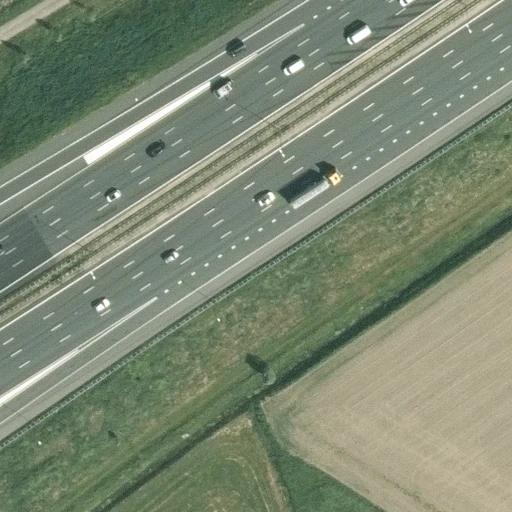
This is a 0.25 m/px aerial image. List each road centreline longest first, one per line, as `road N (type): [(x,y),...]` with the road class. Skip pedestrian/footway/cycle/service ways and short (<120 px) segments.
road 1 (motorway): [(140,276),(511,26)]
road 2 (motorway): [(315,52),(0,258)]
road 3 (motorway): [(315,52),(82,150),(0,198)]
road 4 (motorway): [(0,416),(140,276)]
road 5 (motorway): [(0,363),(140,276)]
